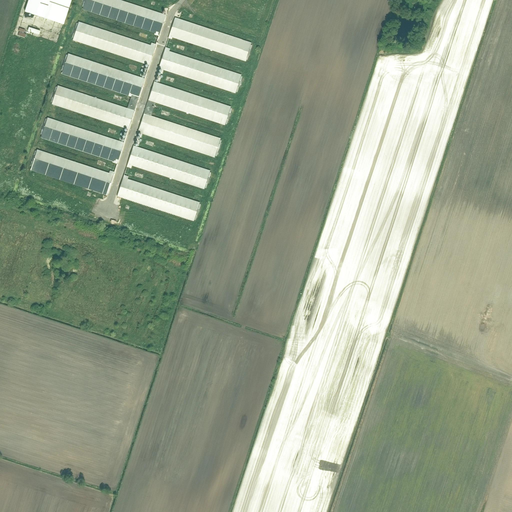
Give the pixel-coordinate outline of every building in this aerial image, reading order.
[(71,0),(28,0),(24,14),(63,27),(71,0)] [(166,16),(116,0),(87,0),(84,9),(160,34),(166,16)] [(253,44),(175,20),(169,38),(247,63),(253,44)] [(155,49),(79,23),(73,41),(149,67),(155,49)] [(242,77),(165,51),(159,70),(236,95),(242,77)] [(145,81),(68,55),(62,73),(140,98),(145,81)] [(231,109),(154,84),(148,101),(225,127),(231,109)] [(134,112),(58,87),(52,105),(128,130),(134,112)] [(221,141),(144,115),(138,134),(215,159),(221,141)] [(118,162),(124,144),(48,119),(42,137),(118,162)] [(211,172),(134,147),(128,165),(204,191),(211,172)] [(113,176),(37,151),(31,169),(107,194),(113,176)] [(200,205),(123,179),(117,197),(195,223),(200,205)]
